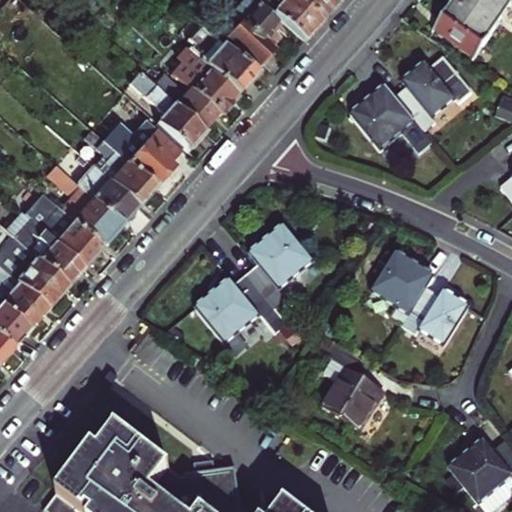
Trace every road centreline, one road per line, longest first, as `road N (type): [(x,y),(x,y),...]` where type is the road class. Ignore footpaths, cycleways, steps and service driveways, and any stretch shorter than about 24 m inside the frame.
road 1 (tertiary): [(256,147),(0,436)]
road 2 (residential): [(511,261),(256,147)]
road 3 (tertiary): [(383,0),(256,147)]
